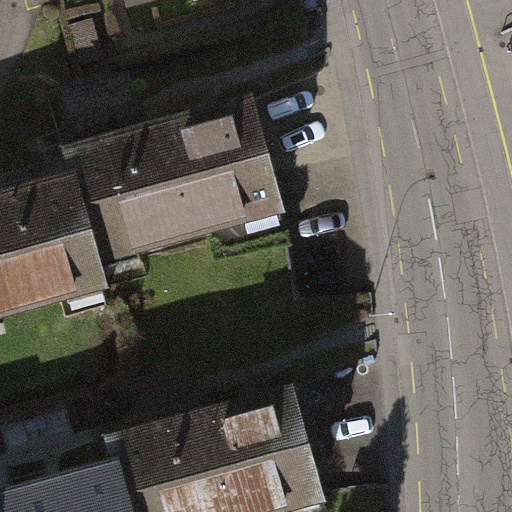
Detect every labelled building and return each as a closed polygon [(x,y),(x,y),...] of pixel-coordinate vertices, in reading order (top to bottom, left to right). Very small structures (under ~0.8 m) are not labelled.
[(182,0),(132,0),(136,13),(182,0)] [(78,177),(106,272),(295,218),(260,99),(72,154),(78,177)] [(106,272),(78,177),(0,199),(0,327),(113,295),(106,272)] [(124,465),(137,511),(326,511),(333,510),(300,391),(118,441),(124,465)] [(0,511),(137,511),(124,465),(0,498),(0,511)]
